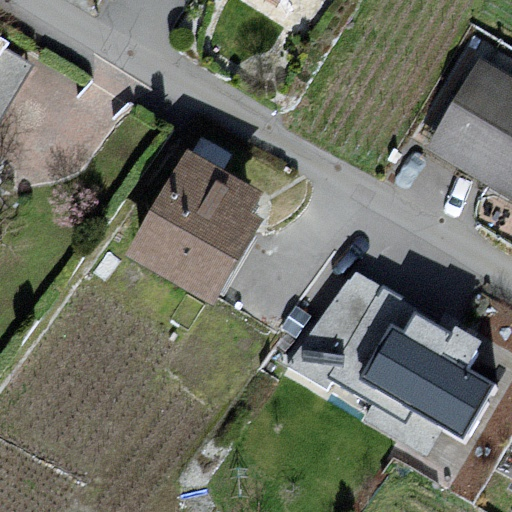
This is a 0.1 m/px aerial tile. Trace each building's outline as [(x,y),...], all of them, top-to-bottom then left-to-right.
[(257,0),(287,16),(296,0),(257,0)] [(0,80),(18,50),(0,39),(0,80)] [(511,80),(487,67),(440,158),(511,195),(511,80)] [(281,209),(207,166),(149,264),(240,316),(285,239),(269,229),(281,209)] [(452,330),(416,310),(405,331),(392,324),(361,379),(463,434),(491,382),(465,368),(482,338),(455,323),(452,330)]
